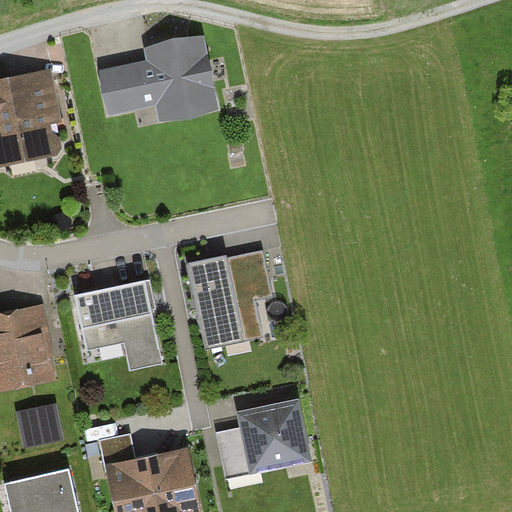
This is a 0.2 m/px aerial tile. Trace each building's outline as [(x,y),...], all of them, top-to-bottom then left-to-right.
[(147,65),(108,74),(118,118),(158,109),(162,127),(219,114),(202,39),(144,51),(147,65)] [(53,72),(0,82),(0,172),(62,160),(55,129),(65,127),(53,72)] [(73,225),(66,210),(47,219),(54,234),(73,225)] [(262,245),(190,260),(208,346),(266,334),(258,297),(273,294),(262,245)] [(147,278),(76,294),(88,347),(124,339),(131,372),(166,364),(147,278)] [(0,390),(55,380),(42,307),(0,314),(0,390)] [(30,449),(68,441),(60,402),(21,410),(30,449)] [(239,429),(220,433),(230,479),(311,462),(299,405),(237,418),(239,429)] [(134,438),(103,444),(116,511),(197,511),(186,453),(139,462),(134,438)] [(97,485),(109,482),(101,439),(89,442),(97,485)] [(77,511),(71,474),(7,486),(11,511),(77,511)]
